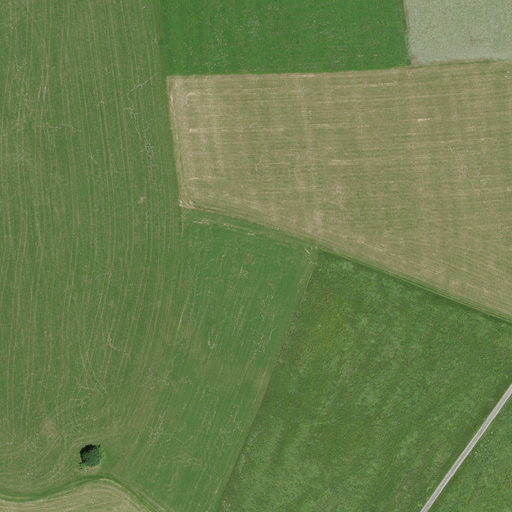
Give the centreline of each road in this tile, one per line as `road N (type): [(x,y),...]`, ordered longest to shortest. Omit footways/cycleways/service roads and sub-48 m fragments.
road 1 (track): [(0,490),(32,494),(87,474),(111,476),(161,511)]
road 2 (track): [(511,388),(423,511)]
